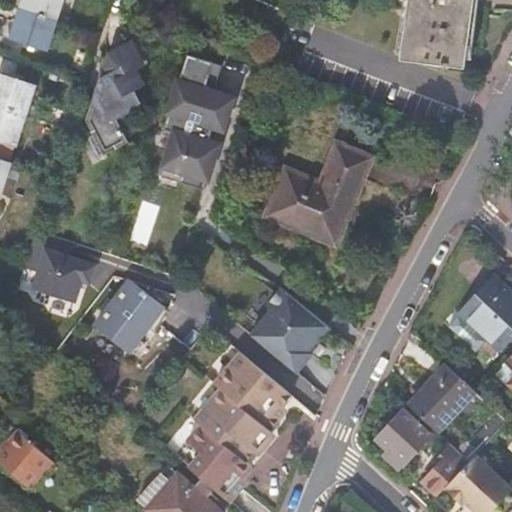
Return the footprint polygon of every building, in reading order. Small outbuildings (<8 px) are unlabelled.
[(22,0),(19,8),(54,19),(60,0),(22,0)] [(285,10),(289,10),(290,0),(260,0),(269,4),(272,6),(276,7),(280,9),(285,10)] [(411,0),(403,58),(468,65),(475,0),(411,0)] [(54,19),(19,8),(10,37),(45,49),(54,19)] [(95,94),(87,119),(104,152),(126,141),(113,115),(138,102),(129,85),(137,80),(130,65),(138,61),(131,47),(106,61),(111,71),(101,76),(106,88),(95,94)] [(209,79),(215,60),(188,52),(182,72),(209,79)] [(0,73),(0,106),(23,114),(33,84),(0,73)] [(181,75),(154,168),(212,184),(226,134),(229,135),(241,91),(181,75)] [(23,114),(0,106),(0,139),(14,144),(23,114)] [(286,169),(270,207),(308,224),(305,231),(326,240),(339,211),(346,214),(370,158),(336,144),(320,184),(286,169)] [(0,186),(8,162),(0,159),(0,186)] [(19,166),(8,162),(0,186),(0,192),(10,195),(19,166)] [(38,270),(33,286),(79,301),(86,282),(91,284),(98,262),(75,254),(78,245),(40,232),(28,267),(38,270)] [(511,292),(494,276),(460,313),(498,349),(511,333),(511,292)] [(131,277),(97,320),(134,350),(168,308),(131,277)] [(265,313),(249,333),(297,373),(310,354),(308,351),(328,327),(279,288),(264,306),(265,313)] [(203,453),(191,467),(225,498),(245,475),(247,473),(243,470),(250,462),(248,460),(244,456),(250,448),(254,452),(256,450),(273,429),(271,428),(268,425),(285,404),(287,402),(282,398),(288,391),(242,352),(216,383),(222,387),(196,419),(202,424),(188,440),(203,453)] [(409,405),(438,432),(465,404),(472,410),(484,398),(477,392),(448,365),(409,405)] [(403,409),(376,438),(402,461),(429,433),(403,409)] [(507,420),(499,413),(488,424),(496,432),(507,420)] [(488,424),(469,446),(477,453),(496,432),(488,424)] [(17,428),(16,429),(18,430),(8,442),(6,440),(0,446),(0,461),(28,485),(51,458),(17,428)] [(463,441),(456,448),(470,461),(476,454),(477,453),(469,446),(463,441)] [(470,461),(456,448),(450,442),(441,452),(445,456),(422,482),(438,496),(445,488),(470,461)] [(470,461),(445,488),(458,500),(464,505),(466,503),(476,511),(490,511),(511,488),(490,468),(476,454),(470,461)] [(223,511),(178,472),(146,506),(152,511),(223,511)]
